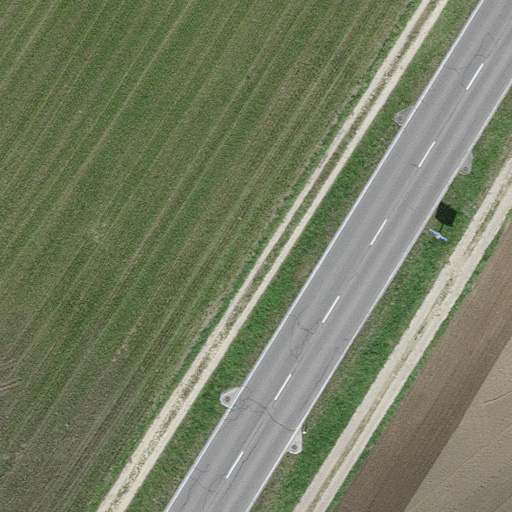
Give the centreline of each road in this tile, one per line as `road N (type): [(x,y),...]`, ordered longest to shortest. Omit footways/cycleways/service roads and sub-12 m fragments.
road 1 (track): [(105,511),(427,0)]
road 2 (secondary): [(196,511),(511,1)]
road 3 (track): [(302,511),(511,170)]
